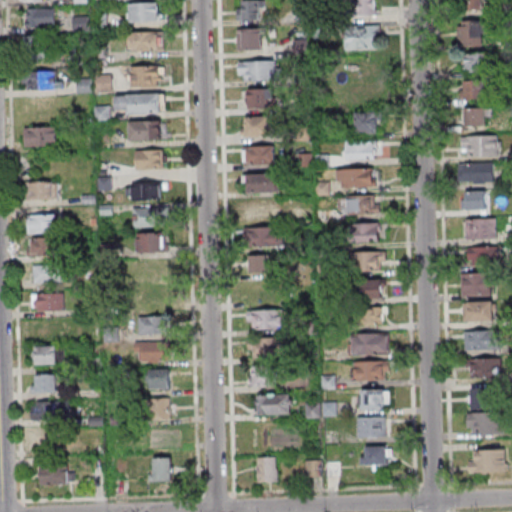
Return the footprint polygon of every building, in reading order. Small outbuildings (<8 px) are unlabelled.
[(263,19),(262,0),(237,0),(237,19),(263,19)] [(376,15),(375,0),(358,0),(359,15),(376,15)] [(466,0),(467,10),(488,10),(487,0),(466,0)] [(160,3),(129,3),(129,21),(160,21),(160,3)] [(55,26),(55,8),(26,8),(26,26),(55,26)] [(89,16),(74,16),(74,31),(89,31),(89,16)] [(461,45),(484,45),(484,19),(461,19),(461,45)] [(381,48),(381,25),(346,25),(346,48),(381,48)] [(262,28),(238,28),(238,49),(262,49),(262,28)] [(164,32),(129,32),(129,50),(164,50),(164,32)] [(25,58),(52,58),(52,36),(26,36),(25,58)] [(307,53),(308,40),(296,40),(296,53),(307,53)] [(466,71),(493,71),(493,52),(466,52),(466,71)] [(381,58),(345,58),(345,77),(381,77),(381,58)] [(243,60),(243,79),(278,79),(278,60),(243,60)] [(130,65),(130,86),(164,86),(164,65),(130,65)] [(61,89),(61,70),(24,70),(24,89),(61,89)] [(112,91),(112,74),(97,74),(97,91),(112,91)] [(464,97),(484,97),(484,80),(464,80),(464,97)] [(348,104),(378,104),(378,85),(348,85),(348,104)] [(248,88),(248,108),(275,108),(275,88),(248,88)] [(117,112),(166,112),(166,93),(117,93),(117,112)] [(492,107),(465,107),(465,125),(492,125),(492,107)] [(356,133),(379,133),(379,112),(356,112),(356,133)] [(270,116),(246,116),(246,136),(270,136),(270,116)] [(130,140),(162,140),(162,120),(130,120),(130,140)] [(25,145),(57,145),(57,126),(25,126),(25,145)] [(462,155),(501,156),(502,135),(462,135),(462,155)] [(346,158),(378,158),(378,140),(346,140),(346,158)] [(244,164),(275,164),(275,145),(244,145),(244,164)] [(164,168),(164,149),(136,149),(136,169),(164,168)] [(459,162),(459,182),(497,182),(497,162),(459,162)] [(338,168),(338,187),(376,187),(377,168),(338,168)] [(281,172),(245,172),(245,193),(281,193),(281,172)] [(58,180),(28,180),(28,198),(58,198),(58,180)] [(127,182),(127,198),(162,198),(162,182),(127,182)] [(488,190),(466,190),(466,209),(488,209),(488,190)] [(379,213),(379,194),(339,194),(339,213),(379,213)] [(244,199),(244,220),(280,220),(280,199),(244,199)] [(134,226),(167,226),(167,206),(134,206),(134,226)] [(313,222),(313,210),(300,210),(300,222),(313,222)] [(55,232),(55,214),(28,214),(28,232),(55,232)] [(497,218),(466,218),(466,239),(497,239),(497,218)] [(353,222),(353,241),(382,241),(382,222),(353,222)] [(283,247),(283,226),(245,226),(245,247),(283,247)] [(137,252),(168,251),(167,232),(137,232),(137,252)] [(28,238),(28,255),(56,255),(56,238),(28,238)] [(499,246),(468,246),(468,263),(499,263),(499,246)] [(387,250),(355,250),(355,270),(387,270),(387,250)] [(250,272),(269,272),(269,254),(250,254),(250,272)] [(170,277),(170,258),(137,258),(137,277),(170,277)] [(33,281),(64,281),(64,265),(33,265),(33,281)] [(492,273),(462,273),(462,295),(492,295),(492,273)] [(355,298),(387,298),(387,279),(355,279),(355,298)] [(145,303),(170,303),(170,287),(145,287),(145,303)] [(65,309),(65,293),(33,293),(33,309),(65,309)] [(464,301),(464,320),(495,320),(495,301),(464,301)] [(387,307),(354,307),(354,324),(387,324),(387,307)] [(248,309),(248,328),(283,328),(283,309),(248,309)] [(139,333),(168,333),(168,316),(139,316),(139,333)] [(31,321),(31,341),(66,340),(66,321),(31,321)] [(466,349),(496,349),(496,330),(466,330),(466,349)] [(390,332),(351,332),(351,353),(390,353),(390,332)] [(248,355),(284,355),(284,337),(248,337),(248,355)] [(136,361),(167,361),(167,341),(136,341),(136,361)] [(32,346),(32,363),(59,363),(59,346),(32,346)] [(502,378),(502,357),(468,357),(468,378),(502,378)] [(390,360),(354,360),(354,378),(390,378),(390,360)] [(279,386),(279,368),(250,368),(250,386),(279,386)] [(170,388),(170,369),(149,369),(149,388),(170,388)] [(58,392),(58,374),(33,374),(33,392),(58,392)] [(362,408),(390,408),(390,388),(362,388),(362,408)] [(499,389),(472,389),(472,408),(499,408),(499,389)] [(258,394),(258,413),(292,413),(292,394),(258,394)] [(171,397),(153,397),(153,419),(171,419),(171,397)] [(34,420),(74,420),(74,401),(34,401),(34,420)] [(469,412),(469,433),(504,433),(504,412),(469,412)] [(359,416),(359,436),(389,436),(389,416),(359,416)] [(362,464),(392,464),(392,445),(362,445),(362,464)] [(470,449),(470,472),(507,472),(507,449),(470,449)] [(258,456),(258,482),(278,482),(278,456),(258,456)] [(173,481),(173,457),(151,457),(151,481),(173,481)] [(321,459),(306,459),(306,476),(321,476),(321,459)] [(340,460),(324,460),(324,475),(340,475),(340,460)] [(74,483),(74,473),(69,473),(69,465),(41,465),(41,483),(74,483)]
